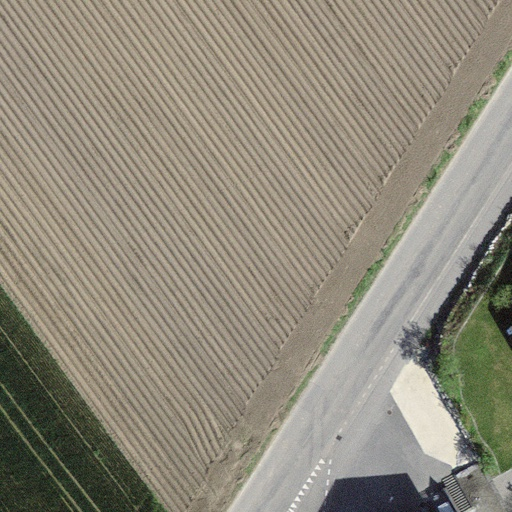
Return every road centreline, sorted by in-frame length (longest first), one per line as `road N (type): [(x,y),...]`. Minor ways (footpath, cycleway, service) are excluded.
road 1 (tertiary): [(511,120),(338,392)]
road 2 (tertiary): [(338,392),(260,511)]
road 3 (residential): [(303,511),(338,392)]
